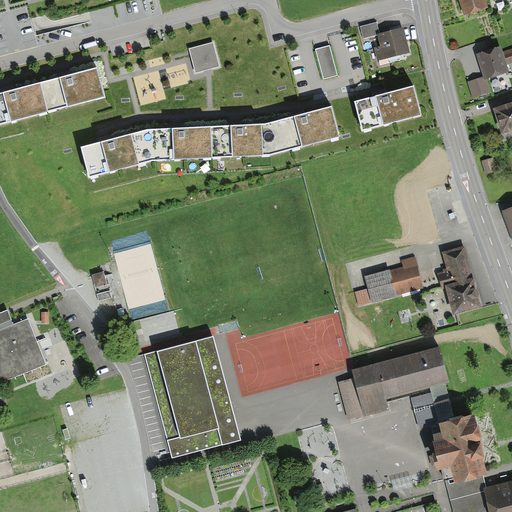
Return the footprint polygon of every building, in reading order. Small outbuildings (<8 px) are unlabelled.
[(480,0),(459,0),(465,12),(482,5),(480,0)] [(377,63),(407,55),(400,29),(377,34),(374,23),(358,27),(361,38),(375,35),(379,48),(374,50),(377,63)] [(216,43),(191,48),(196,73),(220,68),(216,43)] [(329,45),(315,49),(323,79),(337,75),(329,45)] [(499,49),(476,55),(483,79),(468,84),(471,95),(487,91),(483,76),(504,70),(503,65),(511,62),(511,49),(500,53),(499,49)] [(172,64),(173,75),(195,73),(194,62),(172,64)] [(97,67),(0,91),(0,124),(105,98),(97,67)] [(148,73),(153,89),(165,86),(160,70),(148,73)] [(421,116),(413,86),(353,102),(361,132),(421,116)] [(511,102),(494,108),(500,132),(511,128),(511,102)] [(340,139),(331,107),(265,123),(146,130),(80,148),(88,179),(151,163),(267,157),(340,139)] [(491,159),(481,161),(485,173),(494,171),(491,159)] [(511,236),(511,208),(503,212),(511,236)] [(476,305),(462,248),(442,253),(456,310),(476,305)] [(418,287),(412,263),(364,275),(371,300),(418,287)] [(104,272),(92,276),(97,294),(109,291),(104,272)] [(0,381),(43,364),(26,320),(11,326),(5,310),(0,312),(0,381)] [(236,439),(210,336),(144,353),(170,456),(236,439)] [(443,380),(435,349),(355,370),(357,379),(337,384),(347,419),(385,409),(382,397),(429,384),(431,392),(409,398),(412,407),(448,397),(443,380)] [(224,365),(228,390),(237,389),(233,364),(224,365)] [(511,511),(511,486),(483,494),(478,475),(484,474),(468,417),(453,421),(449,403),(415,412),(419,429),(438,424),(441,433),(428,437),(436,467),(450,463),(454,481),(445,484),(452,511),(511,511)]
